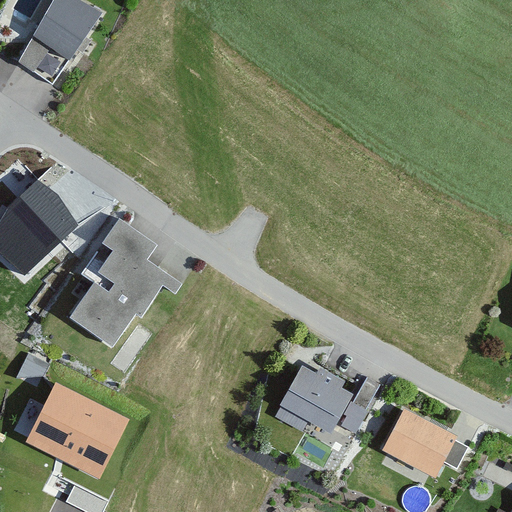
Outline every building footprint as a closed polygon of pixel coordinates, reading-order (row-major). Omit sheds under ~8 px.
[(101,13),(76,0),(50,0),(18,67),(51,87),(101,13)] [(8,207),(0,220),(0,253),(24,275),(78,226),(58,196),(39,178),(8,207)] [(155,245),(119,221),(105,242),(115,249),(100,271),(116,282),(109,294),(95,284),(73,316),(113,343),(135,310),(141,313),(162,282),(175,290),(180,283),(145,260),(155,245)] [(349,394),(301,367),(279,409),(327,434),(349,394)] [(358,425),(384,377),(366,367),(340,415),(358,425)] [(129,420),(55,383),(25,442),(100,479),(129,420)] [(432,478),(453,442),(399,416),(381,454),(432,478)]
